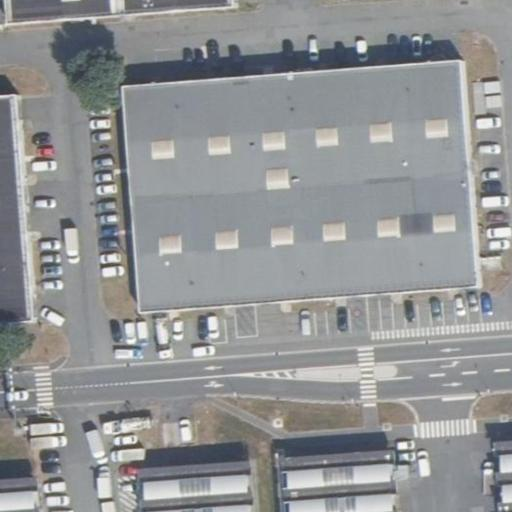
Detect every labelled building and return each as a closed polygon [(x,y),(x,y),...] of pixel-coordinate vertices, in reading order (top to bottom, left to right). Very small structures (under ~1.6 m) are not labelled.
[(13,0),(14,0),(16,28),(238,10),(237,0),(13,0)] [(484,287),(466,66),(128,93),(147,314),(484,287)] [(0,101),(0,325),(41,322),(23,100),(0,101)] [(400,511),(396,455),(294,463),(298,511),(400,511)] [(255,511),(252,466),(153,473),(156,511),(255,511)] [(42,511),(40,483),(0,485),(0,511),(42,511)]
